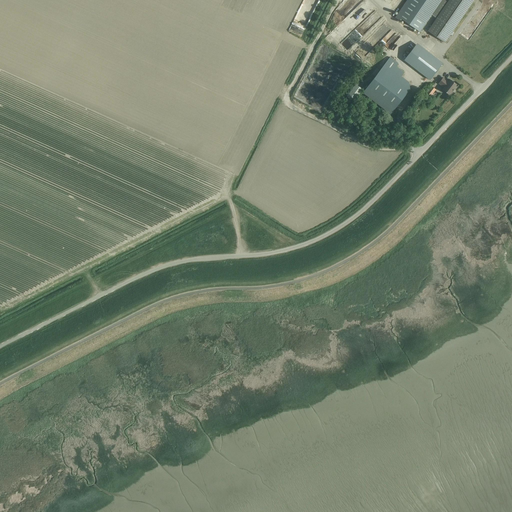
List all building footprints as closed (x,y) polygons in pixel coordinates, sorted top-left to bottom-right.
[(431,15),(436,19),(428,31),(445,43),(474,0),(449,0),(448,2),(444,0),(408,0),(397,16),(420,32),(431,15)] [(417,43),(404,60),(430,80),(443,63),(417,43)] [(385,64),(363,93),(391,114),(410,89),(409,82),(401,76),(403,73),(395,67),(398,63),(390,57),(385,64)] [(449,82),(443,78),(439,84),(444,88),(443,90),(449,95),(457,85),(451,80),(449,82)] [(353,101),(362,90),(356,85),(347,96),(353,101)]
